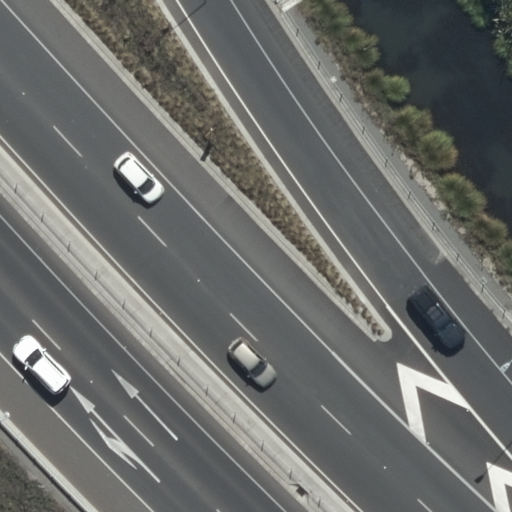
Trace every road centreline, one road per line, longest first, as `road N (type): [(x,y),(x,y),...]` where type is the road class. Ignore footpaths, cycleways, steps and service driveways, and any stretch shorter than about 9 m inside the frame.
road 1 (trunk): [(0,78),(83,169),(444,511)]
road 2 (motorway): [(182,0),(399,318),(511,442)]
road 3 (trunk): [(220,511),(0,285)]
